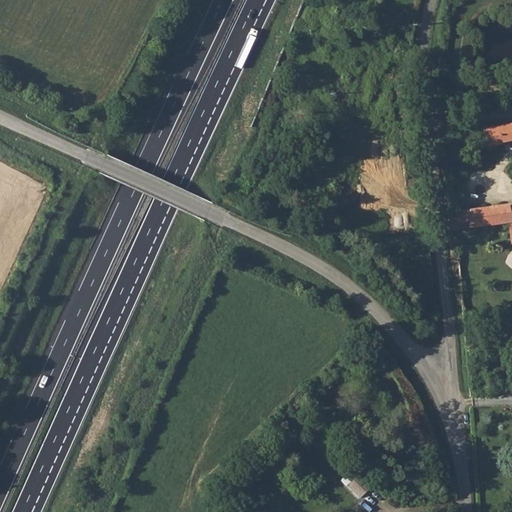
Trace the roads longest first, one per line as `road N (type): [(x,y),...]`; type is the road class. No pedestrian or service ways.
road 1 (motorway): [(22,511),(257,0)]
road 2 (motorway): [(223,0),(0,494)]
road 3 (unclassified): [(439,393),(383,320),(312,264),(0,117)]
road 4 (unclassified): [(439,393),(449,372),(424,86),(432,0)]
road 5 (unclassified): [(468,511),(461,453),(439,393)]
